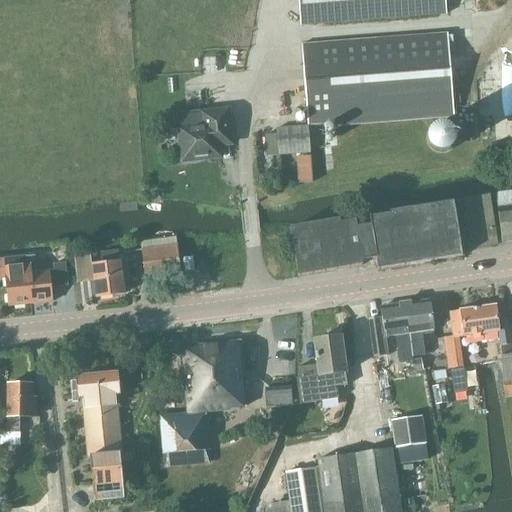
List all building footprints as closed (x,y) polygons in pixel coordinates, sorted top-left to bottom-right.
[(298,0),(301,27),(446,15),(445,0),(298,0)] [(309,126),(454,114),(447,33),(303,45),(309,126)] [(180,116),(177,121),(178,129),(182,162),(221,158),(220,146),(232,144),(231,138),(228,110),(203,113),(180,116)] [(458,142),(458,140),(458,137),(457,135),(456,133),(455,131),(454,129),(452,128),(451,126),(449,125),(446,125),(444,124),(442,124),(440,124),(438,125),(436,125),(434,126),(432,128),(430,129),(429,131),(428,133),(427,135),(427,137),(426,140),(427,142),(427,144),(428,146),(429,148),(430,150),(432,151),(434,153),(436,154),(438,155),(440,155),(442,155),(444,155),(446,155),(449,154),(451,153),(452,151),(454,150),(455,148),(456,146),(457,144),(458,142)] [(155,128),(155,140),(171,141),(171,129),(155,128)] [(310,154),(308,128),(276,130),(278,156),(310,154)] [(275,135),(265,136),(267,157),(277,156),(275,135)] [(278,160),(279,174),(291,174),(291,187),(306,186),(306,159),(278,160)] [(511,191),(495,193),(501,242),(511,240),(511,191)] [(339,222),(290,229),(298,278),(361,268),(361,264),(376,261),(377,272),(460,259),(460,251),(495,246),(487,198),(389,213),(391,223),(357,229),(356,221),(339,223),(339,222)] [(181,275),(175,237),(141,242),(146,280),(181,275)] [(96,299),(125,295),(120,261),(119,261),(118,251),(101,254),(102,264),(92,266),(96,299)] [(36,257),(25,258),(30,306),(53,303),(52,290),(68,288),(66,266),(54,267),(54,273),(38,274),(36,257)] [(25,258),(0,260),(0,278),(5,278),(8,308),(30,306),(25,258)] [(186,274),(195,272),(193,258),(183,260),(186,274)] [(68,261),(70,291),(88,290),(86,260),(68,261)] [(430,302),(405,306),(412,358),(426,356),(423,335),(434,334),(430,302)] [(413,362),(412,358),(405,306),(380,310),(382,318),(368,320),(374,359),(389,357),(386,341),(396,339),(400,364),(413,362)] [(499,344),(500,344),(511,342),(509,321),(496,323),(494,307),(449,313),(453,338),(443,339),(448,371),(461,369),(456,339),(497,334),(499,344)] [(299,378),(295,378),(300,405),(339,399),(337,387),(348,385),(346,372),(347,372),(342,336),(313,341),(317,365),(297,368),(299,378)] [(230,408),(246,407),(239,342),(179,349),(187,414),(160,417),(164,455),(209,450),(206,415),(231,412),(230,408)] [(511,348),(511,342),(500,344),(502,355),(501,355),(501,359),(502,379),(511,378),(511,348)] [(420,359),(413,360),(415,371),(422,370),(420,359)] [(464,370),(451,371),(454,393),(466,391),(464,370)] [(445,371),(433,372),(435,381),(446,379),(445,371)] [(95,503),(124,500),(120,454),(124,454),(119,407),(116,407),(115,396),(120,396),(117,374),(77,378),(79,400),(84,399),(85,410),(83,410),(88,457),(91,457),(95,503)] [(511,378),(502,379),(505,400),(511,399),(511,378)] [(8,385),(7,433),(20,433),(20,417),(37,418),(37,399),(32,399),(33,386),(8,385)] [(268,389),(268,399),(292,397),(291,387),(268,389)] [(421,415),(392,419),(398,464),(428,460),(421,415)] [(2,433),(2,445),(20,446),(20,433),(7,433),(2,433)] [(285,473),(289,502),(291,511),(399,511),(390,450),(317,461),(318,468),(285,473)] [(264,511),(291,511),(289,502),(269,505),(264,511)]
